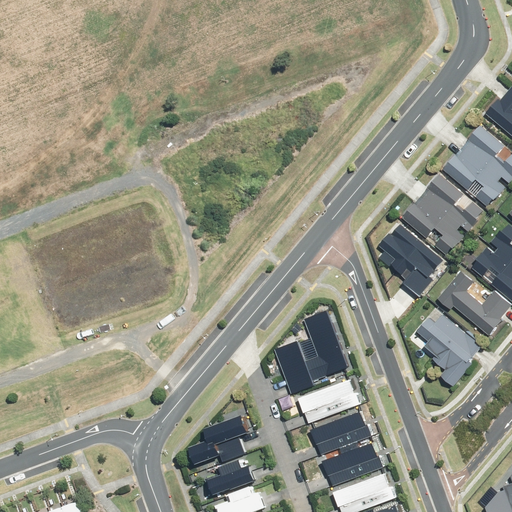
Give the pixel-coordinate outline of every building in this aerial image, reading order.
[(498,99),(485,113),(511,135),(511,87),(511,86),(499,100),(498,99)] [(454,154),(442,168),(467,189),(475,179),(484,187),(476,197),(486,205),(492,199),(493,200),(499,192),(500,193),(505,187),(497,181),(501,176),(508,183),(511,178),(511,153),(504,163),(494,156),(503,145),(479,124),(467,139),(468,140),(455,155),(454,154)] [(413,202),(401,216),(426,237),(434,227),(443,234),(435,244),(446,254),(451,247),(453,248),(459,241),(464,236),(456,230),(461,225),(468,231),(473,225),(472,225),(477,219),(476,218),(483,210),(472,201),(463,212),(454,204),(463,193),(438,173),(426,187),(428,188),(415,204),(413,202)] [(384,250),(379,256),(405,278),(402,282),(419,296),(433,279),(429,276),(443,259),(400,224),(393,232),(391,230),(378,245),(384,250)] [(477,260),(472,267),(511,301),(511,244),(509,243),(511,239),(511,226),(508,224),(502,231),(501,230),(491,242),(498,247),(494,252),(486,246),(475,259),(477,260)] [(460,271),(437,298),(450,309),(453,305),(488,334),(500,320),(499,319),(511,305),(494,290),(482,304),(465,291),(473,282),(460,271)] [(296,340),(274,349),(291,393),(314,384),(312,380),(347,366),(325,310),(304,318),(319,356),(304,361),(296,340)] [(440,375),(453,386),(472,364),(468,360),(482,343),(444,312),(435,323),(428,317),(417,331),(428,341),(424,346),(435,355),(433,358),(446,369),(440,375)] [(348,379),(297,398),(302,412),(304,412),(308,423),(357,404),(348,379)] [(240,402),(227,391),(214,406),(227,417),(240,402)] [(194,446),(199,461),(223,452),(225,458),(246,450),(240,435),(255,429),(249,411),(208,427),(212,439),(194,446)] [(359,411),(309,429),(315,444),(316,444),(320,454),(370,435),(366,424),(364,425),(359,411)] [(371,442),(321,460),(326,475),(328,475),(332,485),(382,467),(378,456),(376,457),(371,442)] [(218,476),(204,481),(210,495),(228,488),(228,489),(251,481),(245,466),(240,468),(237,460),(215,468),(218,476)] [(383,473),(332,492),(337,506),(338,506),(340,511),(354,511),(393,498),(389,487),(388,487),(383,473)] [(481,498),(489,506),(491,511),(511,511),(511,482),(506,484),(507,487),(500,489),(494,483),(481,498)] [(230,503),(217,508),(218,511),(251,511),(263,508),(258,493),(252,495),(249,487),(227,495),(230,503)] [(79,511),(75,500),(63,504),(65,511),(79,511)]
